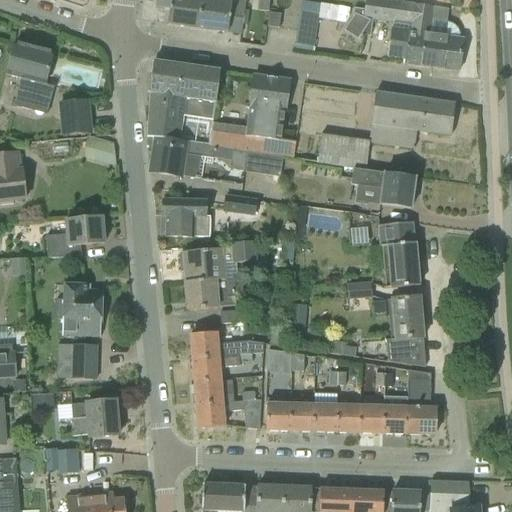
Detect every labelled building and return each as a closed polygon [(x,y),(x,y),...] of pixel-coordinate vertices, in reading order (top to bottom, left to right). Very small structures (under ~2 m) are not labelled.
[(157,0),(156,8),(170,10),(168,25),(198,30),(202,0),(157,0)] [(202,0),(198,30),(227,34),(230,18),(243,20),(245,1),(245,0),(202,0)] [(270,0),(258,0),(257,11),(268,13),(270,0)] [(423,6),(374,0),(365,0),(364,12),(353,9),(351,20),(346,29),(360,38),(363,33),(370,34),(372,20),(393,23),(388,57),(405,60),(404,66),(436,70),(438,54),(422,52),(424,36),(428,37),(430,27),(420,26),(421,17),(423,6)] [(315,37),(318,16),(319,14),(320,6),(301,3),(299,13),(293,46),(293,50),(311,54),(312,50),(315,37)] [(446,24),(446,23),(448,10),(423,6),(421,17),(420,26),(430,27),(430,22),(446,24)] [(270,13),(267,29),(280,30),(282,14),(270,13)] [(463,41),(460,40),(460,34),(457,29),(453,25),(446,23),(446,24),(430,22),(430,27),(428,37),(424,36),(422,52),(438,54),(436,70),(459,73),(463,41)] [(38,114),(53,55),(14,45),(6,76),(21,80),(14,107),(38,114)] [(153,63),(149,92),(149,95),(153,95),(182,100),(187,68),(153,63)] [(180,117),(184,118),(213,122),(220,72),(187,68),(182,100),(180,117)] [(289,82),(253,77),(249,111),(246,129),(213,125),(209,147),(214,148),(233,151),(246,153),(249,153),(263,155),(263,156),(281,158),(293,160),(295,144),(280,142),(283,115),(285,115),(289,82)] [(147,138),(155,140),(180,143),(180,142),(184,118),(180,117),(182,100),(153,95),(147,138)] [(412,152),(415,133),(450,137),(454,106),(375,95),(368,143),(357,141),(353,171),(365,172),(369,145),(412,152)] [(58,105),(61,139),(92,136),(89,102),(58,105)] [(353,171),(357,141),(321,136),(316,165),(353,171)] [(114,147),(87,139),(81,158),(116,168),(114,147)] [(200,158),(212,159),(214,148),(209,147),(180,142),(180,143),(155,140),(150,173),(195,181),(200,158)] [(233,151),(214,148),(212,159),(232,162),(233,151)] [(0,206),(0,207),(14,206),(14,204),(26,203),(23,170),(20,170),(19,155),(0,156),(0,206)] [(260,176),(279,178),(281,158),(263,156),(260,176)] [(415,179),(365,172),(353,171),(351,187),(382,191),(379,207),(410,211),(415,179)] [(256,202),(224,198),(222,214),(254,218),(256,202)] [(166,238),(194,239),(194,238),(209,239),(210,219),(206,218),(207,204),(163,202),(162,218),(166,218),(166,238)] [(295,228),(304,229),(306,209),(298,208),(295,228)] [(47,261),(61,260),(81,258),(80,247),(104,245),(102,219),(64,222),(65,237),(46,238),(47,261)] [(412,225),(377,228),(379,249),(382,249),(385,291),(419,288),(417,272),(415,245),(413,245),(412,225)] [(221,247),(221,251),(183,254),(185,284),(216,282),(225,281),(224,265),(232,264),(232,266),(256,264),(255,244),(221,247)] [(25,278),(24,261),(15,262),(16,278),(25,278)] [(187,312),(219,310),(219,308),(234,307),(233,297),(242,296),(241,280),(225,281),(216,282),(185,284),(187,312)] [(348,302),(372,300),(371,285),(347,287),(348,302)] [(62,338),(80,338),(100,339),(100,327),(101,327),(102,293),(88,293),(88,287),(63,286),(62,303),(57,304),(54,308),(54,316),(57,320),(63,320),(62,338)] [(420,299),(390,302),(394,342),(386,343),(387,349),(424,355),(423,340),(420,299)] [(221,326),(243,324),(244,324),(243,312),(219,315),(221,326)] [(305,323),(290,322),(290,331),(305,332),(305,323)] [(218,345),(217,334),(189,337),(191,360),(219,357),(239,356),(263,354),(263,346),(247,343),(218,345)] [(329,343),(327,354),(327,355),(343,358),(345,346),(329,343)] [(73,347),(71,381),(96,382),(98,348),(73,347)] [(424,355),(387,349),(388,363),(425,369),(424,355)] [(0,380),(16,380),(15,354),(12,354),(0,354),(0,380)] [(220,367),(240,365),(239,357),(239,356),(219,357),(191,360),(193,384),(221,381),(220,367)] [(239,357),(240,365),(252,365),(252,356),(239,357)] [(304,357),(292,356),(291,369),(291,373),(303,373),(304,357)] [(407,399),(406,436),(434,437),(436,410),(429,410),(430,376),(409,373),(407,399)] [(328,387),(337,388),(337,374),(329,374),(328,387)] [(346,375),(337,374),(337,388),(346,388),(346,375)] [(383,389),(384,376),(375,376),(375,388),(375,389),(383,389)] [(384,376),(383,389),(392,389),(392,376),(384,376)] [(221,381),(193,384),(195,405),(223,403),(221,381)] [(26,394),(25,382),(13,383),(13,394),(26,394)] [(290,433),(313,434),(315,395),(313,395),(313,406),(290,406),(290,433)] [(336,435),(337,407),(337,395),(315,395),(313,434),(336,435)] [(33,416),(53,415),(53,396),(32,397),(33,416)] [(380,436),(406,436),(407,399),(406,399),(383,399),(383,409),(381,409),(380,436)] [(224,428),(223,414),(244,413),(245,430),(259,432),(259,431),(261,411),(262,403),(255,403),(255,401),(242,402),(242,404),(227,405),(223,405),(223,403),(195,405),(197,431),(224,428)] [(87,440),(98,439),(118,437),(115,402),(84,405),(84,407),(71,408),(72,421),(71,421),(73,439),(87,437),(87,440)] [(267,405),(267,412),(265,432),(264,431),(264,432),(266,432),(266,433),(290,433),(290,406),(267,405)] [(336,435),(359,435),(359,407),(337,407),(336,435)] [(380,436),(381,409),(359,407),(359,435),(380,436)] [(57,472),(58,472),(56,452),(56,451),(45,452),(46,473),(57,472)] [(75,451),(56,452),(58,472),(57,472),(57,474),(76,473),(75,451)] [(0,511),(19,511),(16,462),(16,458),(0,458),(0,511)] [(202,511),(241,511),(241,508),(256,508),(257,489),(202,486),(201,511),(202,511)] [(284,511),(286,490),(257,489),(256,508),(255,511),(284,511)] [(310,511),(311,491),(286,490),(284,511),(310,511)] [(350,511),(351,492),(311,491),(310,511),(350,511)] [(390,511),(391,500),(383,499),(383,493),(351,492),(350,511),(390,511)] [(391,494),(391,500),(390,511),(419,511),(420,495),(391,494)] [(113,495),(65,501),(66,511),(124,511),(124,501),(113,502),(113,495)] [(478,511),(478,509),(470,509),(468,497),(431,495),(430,495),(429,511),(478,511)]
